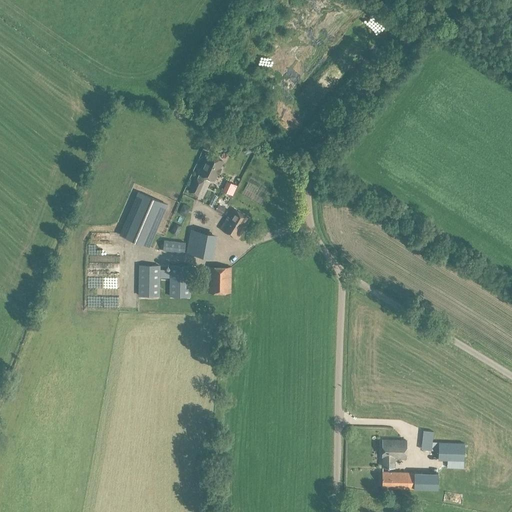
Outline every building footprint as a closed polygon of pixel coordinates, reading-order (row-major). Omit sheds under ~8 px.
[(299,0),(298,0),(295,3),(308,13),(311,9),(299,0)] [(217,175),(220,168),(223,162),(208,155),(199,174),(214,181),(217,175)] [(204,182),(197,179),(191,193),(198,196),(204,182)] [(227,181),(223,191),(233,196),(237,186),(227,181)] [(120,235),(150,248),(168,205),(139,192),(120,235)] [(191,207),(184,203),(179,214),(186,217),(191,207)] [(226,210),(220,206),(216,213),(221,216),(226,210)] [(221,229),(238,239),(250,220),(233,209),(221,229)] [(175,223),(171,233),(178,236),(182,226),(175,223)] [(188,247),(196,249),(195,254),(210,257),(215,234),(192,229),(188,247)] [(162,251),(185,254),(186,243),(163,241),(162,251)] [(88,251),(121,253),(121,243),(109,243),(109,245),(88,244),(88,251)] [(160,278),(160,270),(160,266),(139,266),(139,296),(159,297),(160,278)] [(170,270),(170,278),(170,297),(190,298),(191,267),(170,266),(170,270)] [(232,268),(208,267),(208,293),(231,294),(232,268)] [(160,270),(160,278),(170,278),(170,270),(160,270)] [(121,280),(121,274),(90,275),(91,285),(99,285),(99,281),(121,280)] [(100,294),(97,302),(109,306),(112,299),(100,294)] [(424,431),(422,445),(432,446),(433,443),(434,432),(424,431)] [(383,441),(383,458),(383,467),(395,467),(395,459),(406,459),(407,441),(383,441)] [(439,443),(439,451),(438,461),(464,462),(465,444),(439,443)] [(415,488),(415,472),(383,471),(383,487),(415,488)] [(415,472),(415,488),(438,488),(439,473),(415,472)]
